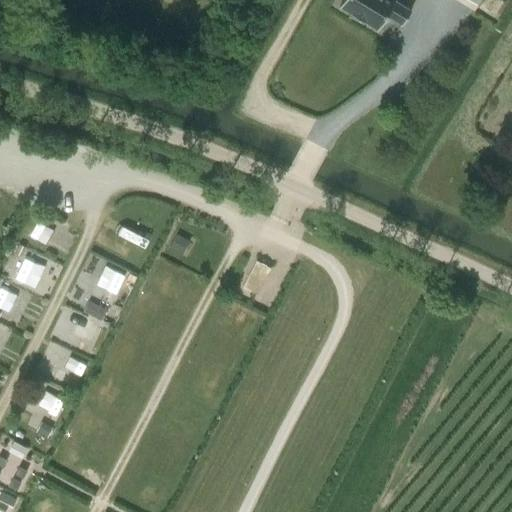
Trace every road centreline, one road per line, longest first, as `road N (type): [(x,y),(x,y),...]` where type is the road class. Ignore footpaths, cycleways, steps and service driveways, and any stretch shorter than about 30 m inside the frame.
road 1 (unclassified): [(511,289),(295,186),(0,81)]
road 2 (unknown): [(443,257),(308,511)]
